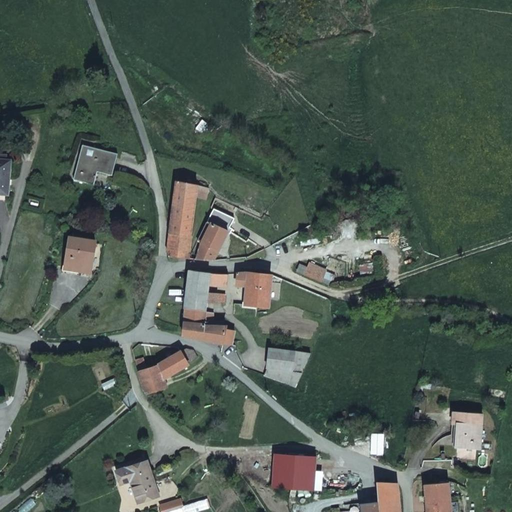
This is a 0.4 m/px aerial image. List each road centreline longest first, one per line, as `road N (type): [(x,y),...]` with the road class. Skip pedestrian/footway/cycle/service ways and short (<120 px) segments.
road 1 (residential): [(161,272),(269,266),(346,296),(511,240)]
road 2 (residential): [(161,272),(159,208),(143,133),(91,0)]
road 3 (residential): [(334,451),(217,353),(151,330)]
road 4 (residential): [(142,398),(172,436),(212,452),(334,451)]
road 5 (residential): [(142,398),(0,502)]
road 6 (track): [(346,296),(463,306),(511,328)]
